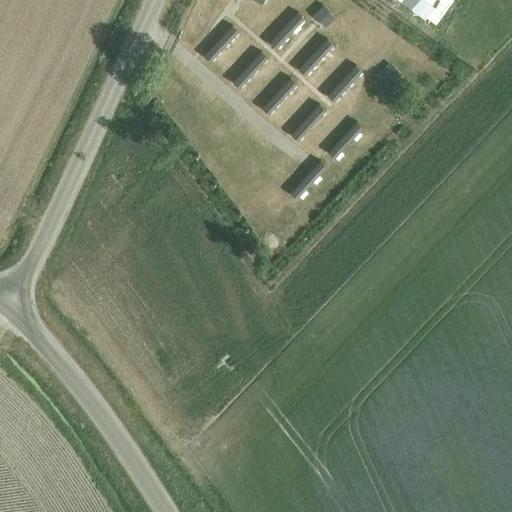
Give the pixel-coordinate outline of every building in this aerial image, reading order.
[(323,6),(316,14),(326,24),(330,21),(334,17),(329,11),(323,6)] [(298,12),(270,43),(275,48),(288,34),(304,17),(298,12)] [(215,44),(204,56),(210,61),(238,30),(232,25),(215,44)] [(327,39),(299,69),(304,74),(333,44),(327,39)] [(248,66),(233,82),(239,87),(267,57),(261,51),(248,66)] [(356,65),(328,95),(333,101),(340,93),(361,70),(356,65)] [(393,67),(382,78),(390,87),(401,76),(393,67)] [(277,93),(262,108),(268,113),(282,98),(296,83),(291,78),(286,82),(281,87),(277,93)] [(298,127),(291,134),(297,140),(311,124),(325,109),(320,104),(302,123),(298,127)] [(343,137),(328,152),(334,157),(362,127),(357,122),(343,137)] [(304,178),(290,193),(296,198),(326,166),(320,160),(304,178)]
